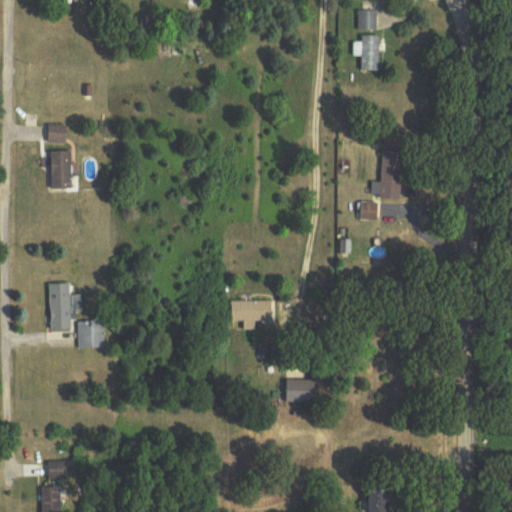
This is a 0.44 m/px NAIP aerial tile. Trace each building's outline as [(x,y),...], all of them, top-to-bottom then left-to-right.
[(377,30),(377,10),(359,10),(359,30),(377,30)] [(379,35),(362,35),(362,46),(354,46),(354,57),(362,57),(362,71),(379,71),(379,35)] [(68,126),(49,126),(49,143),(68,143),(68,126)] [(72,189),(72,152),(52,152),(52,189),(72,189)] [(403,200),(404,152),(382,152),(381,200),(403,200)] [(378,203),(360,203),(360,221),(378,221),(378,203)] [(50,284),(50,330),(74,330),(74,299),(71,299),(71,284),(50,284)] [(272,302),(232,302),(232,322),(244,322),(244,330),(255,330),(255,321),(272,321),(272,302)] [(78,323),(78,349),(105,349),(104,322),(78,323)] [(315,403),(315,381),(287,381),(287,403),(315,403)] [(68,480),(68,463),(48,463),(48,480),(68,480)] [(41,511),(61,511),(62,488),(41,488),(41,511)] [(372,491),(371,511),(391,511),(392,491),(372,491)]
